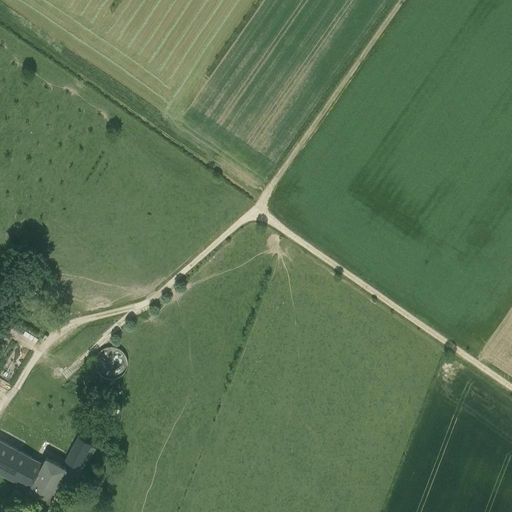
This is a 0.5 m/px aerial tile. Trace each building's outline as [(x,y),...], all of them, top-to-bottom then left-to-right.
[(96,358),(95,363),(96,368),(98,372),(101,376),(105,378),(110,379),(115,378),(119,377),(123,374),(126,369),(127,365),(127,360),(125,355),(122,352),(119,349),(114,347),(109,347),(105,348),(101,350),(98,354),(96,358)] [(82,368),(81,371),(82,373),(84,376),(86,376),(89,376),(91,374),(93,372),(92,369),(91,367),(89,365),(86,365),(84,366),(82,368)] [(87,380),(87,382),(87,385),(89,387),(92,388),(94,387),(96,386),(97,383),(97,381),(96,378),(94,377),(91,377),(89,378),(87,380)] [(66,385),(65,388),(66,390),(68,392),(70,393),(73,393),(75,391),(76,389),(76,386),(75,384),(73,383),(70,382),(68,383),(66,385)] [(79,389),(78,391),(79,394),(81,396),(83,397),(86,396),(88,395),(89,392),(89,390),(88,388),(85,386),(83,386),(81,387),(79,389)] [(78,468),(92,443),(78,435),(64,459),(78,468)] [(44,462),(0,438),(0,471),(30,488),(26,494),(46,505),(66,468),(47,457),(44,462)]
